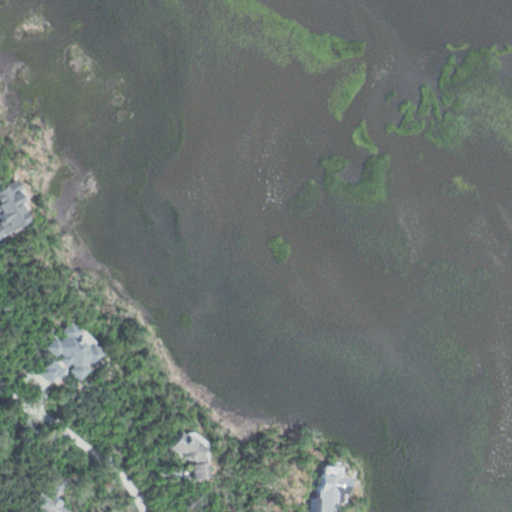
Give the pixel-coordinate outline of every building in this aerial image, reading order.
[(61,321),(72,332),(67,338),(79,349),(83,344),(96,355),(71,382),(36,349),(61,321)] [(41,362),(52,372),(42,384),(31,375),(41,362)] [(183,478),(200,474),(196,456),(191,452),(194,443),(172,431),(160,450),(180,462),(183,478)] [(52,475),(62,482),(55,492),(45,486),(52,475)] [(303,511),(328,511),(329,502),(334,501),(336,495),(341,495),(342,479),(313,476),(312,497),(305,496),(303,511)] [(39,495),(66,511),(35,511),(37,510),(31,507),(39,495)]
